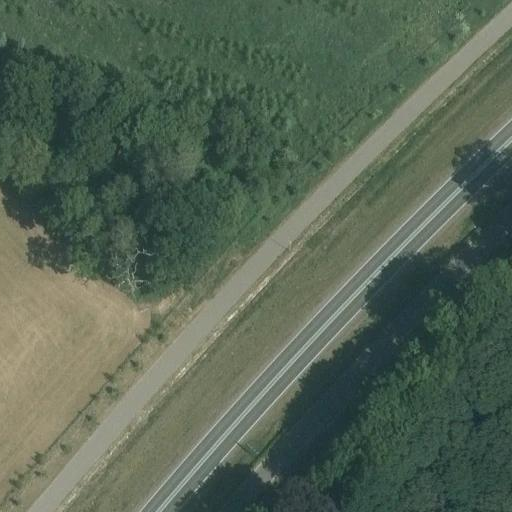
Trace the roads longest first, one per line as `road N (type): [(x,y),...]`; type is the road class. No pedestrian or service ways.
road 1 (unclassified): [(41,511),(256,266),(511,17)]
road 2 (trunk): [(158,511),(339,308),(511,138)]
road 3 (tertiary): [(511,215),(230,511)]
